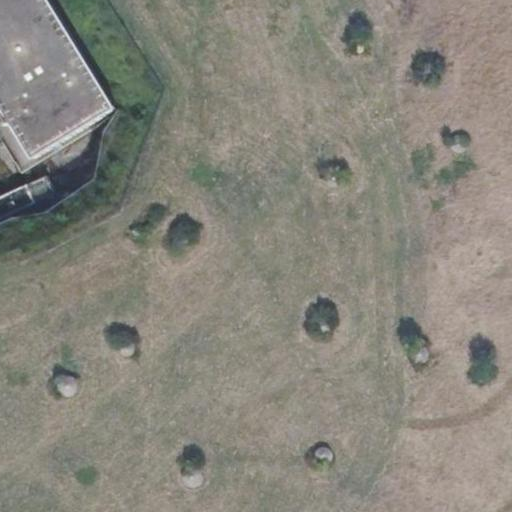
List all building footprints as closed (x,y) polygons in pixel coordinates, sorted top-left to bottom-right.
[(0,0),(0,132),(19,164),(111,108),(44,0),(0,0)] [(361,41),(360,41),(359,41),(357,42),(356,43),(355,44),(354,45),(354,46),(354,48),(355,49),(355,50),(357,51),(358,52),(359,53),(361,53),(362,52),(363,51),(364,51),(365,49),(366,48),(366,46),(365,45),(365,44),(364,43),(363,42),(361,41)] [(432,64),(429,63),(427,64),(425,64),(423,66),(422,67),(421,69),(420,72),(420,74),(421,76),(422,78),(424,79),(426,81),(428,81),(430,81),(432,81),(434,80),(436,78),(437,76),(438,74),(438,72),(438,70),(437,68),(435,66),(434,64),(432,64)] [(463,134),(460,133),(458,134),(455,135),(454,136),(452,138),(451,140),(451,142),(451,145),(451,147),(453,149),(454,151),(456,152),(459,153),(461,153),(463,152),(466,151),(467,149),(469,147),(469,145),(470,143),(469,140),(468,138),(467,136),(465,135),(463,134)] [(336,170),(333,170),(331,170),(329,171),(327,172),(326,174),(325,176),(324,178),(324,181),(325,183),(326,185),(328,186),(330,188),(332,188),(334,188),(337,188),(339,187),(340,185),(342,183),(342,181),(343,179),(342,176),(341,174),(340,172),(338,171),(336,170)] [(185,233),(183,233),(180,233),(178,234),(176,236),(175,237),(174,239),(173,242),(173,244),(174,246),(175,248),(177,250),(179,251),(181,252),(184,252),(186,251),(188,250),(190,248),(191,246),(192,244),(192,242),(191,240),(190,237),(189,236),(187,234),(185,233)] [(326,317),(324,317),(321,317),(319,318),(317,320),(315,321),(314,324),(314,326),(314,328),(315,331),(316,333),(318,335),(320,336),(322,336),(325,336),(327,336),(329,335),(331,333),(332,331),(333,329),(333,326),(333,324),(332,322),(330,320),(328,318),(326,317)] [(130,339),(127,338),(123,339),(120,341),(118,345),(117,348),(119,352),(121,355),(125,356),(128,356),(132,355),(134,352),(136,349),(135,345),(133,341),(130,339)] [(424,345),(421,344),(417,345),(415,347),(412,349),(411,353),(412,356),(413,359),(416,361),(419,363),(422,363),(425,362),(428,359),(430,356),(430,353),(429,350),(427,347),(424,345)] [(72,377),(69,376),(66,377),(64,378),(62,379),(60,381),(59,383),(59,386),(59,389),(60,391),(61,393),(63,395),(65,396),(68,397),(70,397),(73,396),(75,395),(77,393),(78,391),(79,389),(79,386),(79,384),(78,381),(76,379),(74,378),(72,377)] [(326,448),(324,447),(322,447),(319,448),(318,450),(316,451),(315,453),(315,455),(315,458),(316,460),(317,462),(318,463),(320,464),(322,465),(325,465),(327,464),(329,463),(330,462),(332,460),(332,458),(332,456),(332,453),(331,451),(330,450),(328,448),(326,448)] [(196,467),(193,467),(191,467),(188,468),(186,470),(184,472),(183,474),(183,477),(183,480),(184,482),(185,484),(187,486),(189,488),(192,488),(195,488),(197,488),(200,486),(202,484),(203,482),(204,480),(204,477),(204,474),(202,472),(201,470),(199,468),(196,467)]
